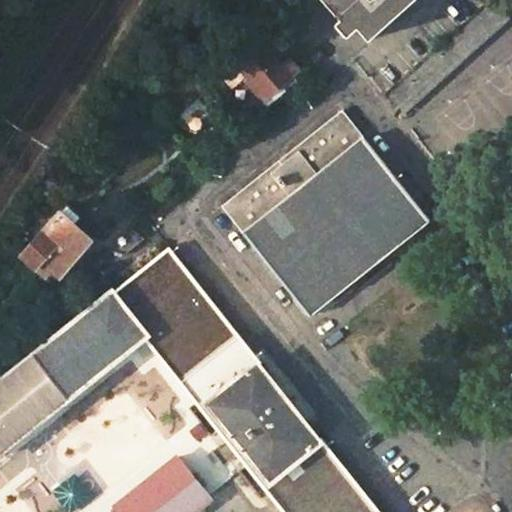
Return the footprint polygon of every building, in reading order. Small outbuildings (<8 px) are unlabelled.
[(325,0),(353,30),(358,26),(371,38),(413,0),(325,0)] [(490,33),(508,17),(507,15),(495,3),(477,19),(490,33)] [(454,66),(490,33),(477,19),(441,51),(454,66)] [(261,41),(236,63),(249,78),(245,81),(263,101),(291,77),(280,64),(261,41)] [(441,51),(390,97),(402,110),(404,111),(454,66),(441,51)] [(289,57),(280,64),(291,77),(300,69),(289,57)] [(199,88),(174,61),(154,79),(172,100),(166,106),(186,126),(196,129),(227,100),(208,80),(199,88)] [(342,110),(222,206),(244,233),(308,314),(313,310),(324,302),(326,299),(331,306),(357,286),(359,290),(392,264),(389,261),(421,235),(415,229),(424,223),(429,218),(364,137),(342,110)] [(67,204),(57,215),(71,228),(82,216),(67,204)] [(57,215),(23,255),(45,275),(51,267),(60,275),(88,243),(71,228),(57,215)] [(86,313),(0,381),(0,450),(143,336),(283,511),(381,511),(321,437),(262,362),(169,246),(86,313)] [(31,265),(6,294),(27,312),(53,283),(31,265)] [(120,511),(119,511),(193,511),(210,499),(177,457),(115,506),(120,511)]
